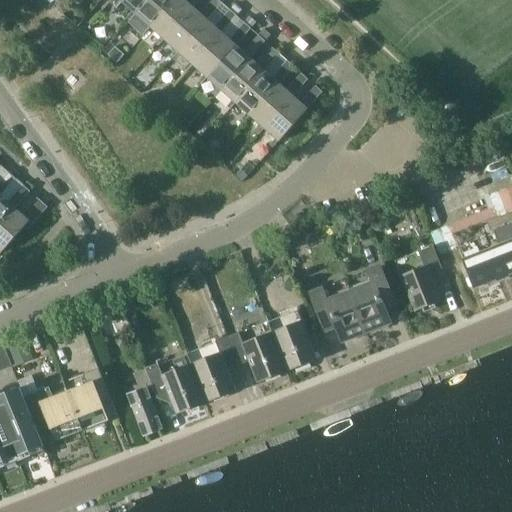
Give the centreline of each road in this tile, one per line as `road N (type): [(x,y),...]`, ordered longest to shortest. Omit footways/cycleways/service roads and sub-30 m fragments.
road 1 (tertiary): [(24,511),(511,321)]
road 2 (residential): [(115,275),(228,233),(275,204),(360,109),(355,90),(254,0)]
road 3 (residential): [(0,95),(102,239)]
road 4 (residential): [(0,319),(115,275)]
